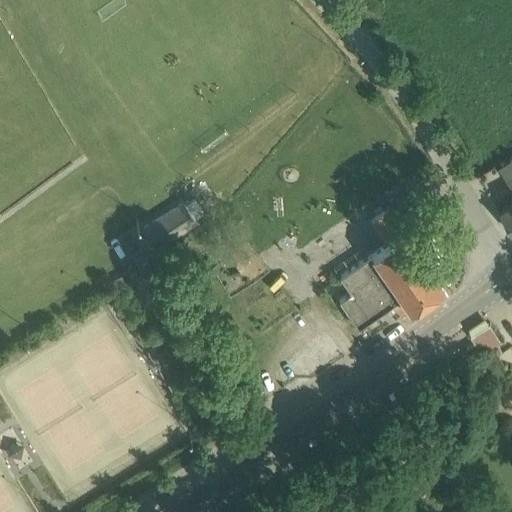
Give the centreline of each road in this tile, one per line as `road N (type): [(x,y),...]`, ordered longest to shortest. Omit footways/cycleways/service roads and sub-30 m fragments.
road 1 (secondary): [(173,511),(503,280)]
road 2 (unclassified): [(503,280),(433,145),(316,0)]
